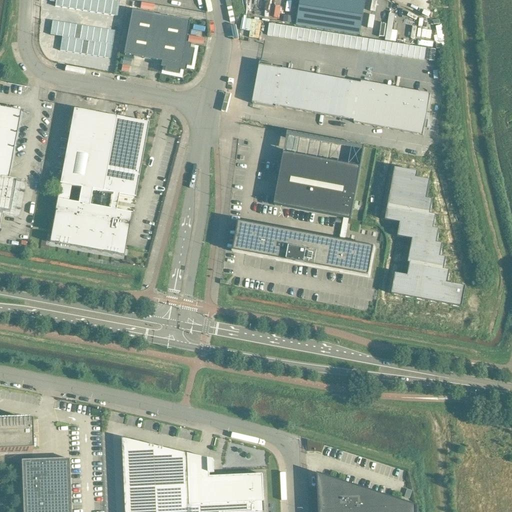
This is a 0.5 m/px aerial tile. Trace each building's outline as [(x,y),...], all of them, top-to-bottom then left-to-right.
[(69,0),(68,9),(75,10),(77,0),(69,0)] [(77,0),(75,10),(82,11),(84,0),(77,0)] [(84,0),(82,11),(89,12),(91,0),(84,0)] [(91,0),(89,12),(96,14),(98,0),(91,0)] [(98,0),(96,14),(103,15),(105,0),(98,0)] [(112,0),(105,0),(103,15),(110,16),(113,0),(112,0)] [(113,0),(110,16),(117,17),(119,1),(113,0)] [(300,0),(296,25),(360,36),(365,0),(300,0)] [(189,22),(132,11),(123,55),(161,62),(160,68),(165,69),(164,73),(179,76),(180,71),(185,72),(186,67),(191,68),(194,50),(190,49),(190,45),(185,44),(189,22)] [(52,22),(50,36),(56,37),(58,23),(52,22)] [(58,23),(56,37),(62,37),(64,24),(58,23)] [(64,24),(62,37),(68,38),(70,24),(64,24)] [(70,24),(68,38),(69,39),(74,39),(76,25),(70,24)] [(76,25),(74,39),(76,40),(80,40),(82,26),(76,25)] [(82,26),(80,40),(83,41),(86,41),(88,27),(82,26)] [(88,27),(86,41),(89,42),(91,42),(94,28),(88,27)] [(94,28),(91,42),(94,43),(98,43),(101,30),(94,28)] [(101,30),(98,43),(100,44),(105,44),(107,31),(101,30)] [(107,31),(105,44),(106,45),(112,46),(114,32),(107,31)] [(62,37),(60,51),(67,52),(69,39),(68,38),(62,37)] [(69,39),(67,52),(73,53),(76,40),(74,39),(69,39)] [(76,40),(73,53),(80,55),(83,41),(80,40),(76,40)] [(83,41),(80,55),(86,56),(89,42),(86,41),(83,41)] [(89,42),(86,56),(92,57),(94,43),(91,42),(89,42)] [(94,43),(92,57),(98,58),(100,44),(98,43),(94,43)] [(100,44),(98,58),(104,58),(106,45),(105,44),(100,44)] [(106,45),(104,58),(110,59),(112,46),(106,45)] [(284,68),(260,63),(252,104),(276,109),(276,107),(346,120),(355,122),(355,123),(423,136),(431,95),(363,82),(362,84),(352,82),(283,69),(284,68)] [(23,113),(23,112),(0,107),(0,231),(1,232),(1,231),(0,231),(0,224),(3,211),(10,213),(16,180),(9,179),(21,112),(23,113)] [(122,254),(127,225),(130,225),(132,214),(116,211),(119,196),(135,199),(149,124),(74,109),(55,211),(58,212),(52,241),(122,254)] [(351,220),(361,169),(284,155),(275,205),(344,218),(349,219),(351,220)] [(388,207),(386,221),(401,224),(398,237),(413,240),(411,252),(408,264),(410,264),(408,277),(396,274),(392,295),(404,297),(416,299),(427,301),(439,303),(450,305),(462,308),(466,287),(454,285),(448,284),(451,272),(444,270),(446,259),(441,258),(443,245),(437,244),(440,230),(434,229),(436,216),(430,215),(433,201),(427,200),(430,181),(417,179),(418,173),(407,171),(395,169),(391,193),(388,207)] [(374,248),(344,242),(349,219),(344,218),(340,242),(239,223),(234,252),(263,257),(263,256),(276,258),(276,260),(334,271),(334,269),(340,270),(340,272),(369,277),(374,248)] [(0,422),(0,452),(32,451),(31,421),(0,422)] [(214,461),(123,439),(125,511),(264,511),(264,502),(263,502),(261,477),(210,479),(210,477),(210,473),(214,472),(214,467),(214,461)] [(71,511),(69,459),(21,461),(23,511),(71,511)] [(324,486),(318,487),(319,511),(416,511),(417,509),(418,509),(418,506),(415,505),(414,506),(330,478),(328,483),(324,486)]
